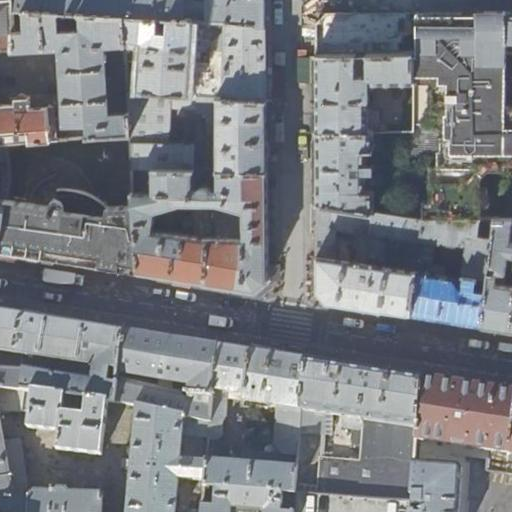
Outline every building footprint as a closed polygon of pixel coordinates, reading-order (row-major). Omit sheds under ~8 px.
[(0,0),(0,50),(13,50),(12,31),(14,31),(13,9),(12,0),(0,0)] [(12,0),(13,9),(23,10),(59,12),(79,14),(124,17),(157,19),(158,19),(157,0),(12,0)] [(157,0),(158,19),(167,19),(193,21),(225,23),(267,26),(267,25),(266,0),(157,0)] [(59,29),(59,12),(23,10),(24,32),(14,31),(12,31),(13,50),(13,51),(59,49),(64,129),(86,126),(87,138),(131,134),(129,114),(109,114),(105,46),(126,45),(124,17),(79,14),(80,28),(59,29)] [(453,12),(416,12),(417,53),(413,53),(414,83),(414,124),(429,124),(439,130),(439,166),(431,166),(431,201),(423,201),(423,219),(480,218),(482,218),(481,172),(478,172),(478,163),(511,162),(511,105),(508,105),(508,52),(507,11),(497,12),(453,12)] [(156,32),(157,19),(124,17),(126,45),(126,49),(131,49),(131,41),(143,42),(137,93),(267,100),(267,36),(267,26),(225,23),(225,34),(223,34),(211,46),(211,76),(195,75),(195,80),(189,80),(193,21),(167,19),(167,32),(156,32)] [(414,83),(413,53),(316,55),(316,93),(316,132),(379,131),(379,110),(370,110),(369,84),(414,83)] [(267,100),(137,93),(128,93),(129,114),(131,134),(132,169),(194,170),(194,145),(166,144),(167,108),(197,108),(197,114),(207,114),(207,124),(217,124),(217,170),(267,172),(267,162),(267,100)] [(0,145),(6,145),(57,141),(54,108),(30,110),(29,98),(28,98),(28,97),(27,96),(26,95),(25,95),(24,94),(22,94),(21,94),(20,94),(19,95),(18,96),(17,96),(17,98),(16,99),(10,99),(11,106),(0,106),(0,145)] [(375,212),(376,189),(386,189),(386,131),(379,131),(316,132),(317,155),(317,189),(317,203),(375,212)] [(0,237),(6,200),(9,181),(8,166),(2,166),(2,180),(0,195),(0,237)] [(268,230),(267,172),(217,170),(194,170),(132,169),(134,208),(138,272),(191,281),(257,291),(268,281),(268,230)] [(138,272),(134,208),(106,209),(99,203),(95,200),(89,196),(81,193),(74,191),(71,191),(59,190),(59,193),(59,198),(58,199),(56,200),(53,200),(51,201),(50,203),(49,205),(48,208),(6,200),(0,237),(0,250),(40,257),(110,268),(138,272)] [(317,291),(327,302),(357,307),(382,311),(382,310),(410,314),(423,219),(375,212),(317,203),(317,235),(317,291)] [(511,242),(509,242),(511,220),(511,217),(495,218),(492,237),(481,325),(500,328),(511,330),(511,242)] [(492,237),(478,236),(480,218),(423,219),(410,314),(438,318),(481,325),(492,237)] [(0,388),(65,395),(89,398),(108,400),(116,401),(118,383),(109,381),(110,362),(119,363),(122,329),(19,313),(0,309),(0,388)] [(169,336),(122,329),(119,363),(118,383),(116,401),(137,405),(211,420),(217,344),(169,336)] [(243,348),(217,344),(211,420),(209,437),(207,461),(206,481),(205,486),(216,486),(214,506),(204,505),(203,510),(203,511),(294,511),(284,511),(285,492),(295,493),(296,492),(297,465),(216,459),(218,440),(222,435),(224,420),(227,418),(229,391),(239,393),(238,398),(276,404),(273,444),(281,452),(298,453),(305,358),(249,349),(248,349),(243,348)] [(297,465),(296,492),(403,500),(405,464),(411,460),(413,439),(418,376),(342,364),(305,358),(298,453),(297,465)] [(403,500),(402,511),(453,511),(455,467),(488,462),(497,463),(511,464),(511,391),(506,391),(418,376),(413,439),(411,460),(405,464),(403,500)] [(64,412),(65,395),(0,388),(0,511),(102,511),(103,493),(67,492),(67,489),(52,488),(51,491),(35,491),(31,494),(31,498),(28,497),(18,440),(5,442),(0,417),(0,411),(20,411),(21,402),(29,403),(27,427),(57,431),(55,449),(103,454),(108,400),(89,398),(86,415),(64,412)] [(209,437),(211,420),(137,405),(127,511),(203,511),(203,510),(190,509),(189,511),(176,511),(179,478),(206,481),(207,461),(181,459),(183,423),(197,426),(196,434),(209,437)] [(402,511),(403,500),(296,492),(294,511),(402,511)]
